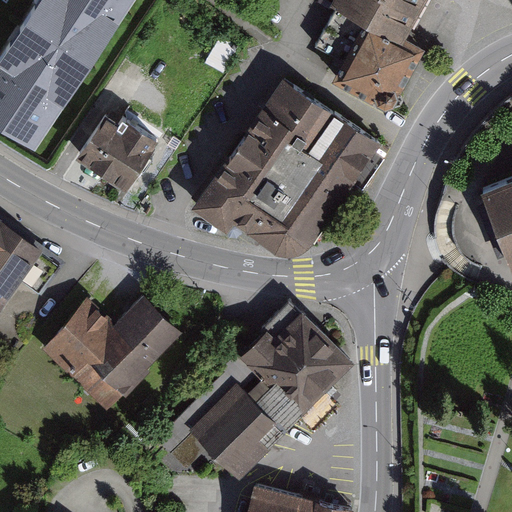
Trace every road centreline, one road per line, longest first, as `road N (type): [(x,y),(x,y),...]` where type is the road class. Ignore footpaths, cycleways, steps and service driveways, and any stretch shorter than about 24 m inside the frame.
road 1 (secondary): [(361,262),(305,278),(221,267),(88,222),(0,174)]
road 2 (secondary): [(511,56),(443,116),(387,231),(361,262)]
road 3 (secondary): [(361,262),(373,286),(375,511)]
